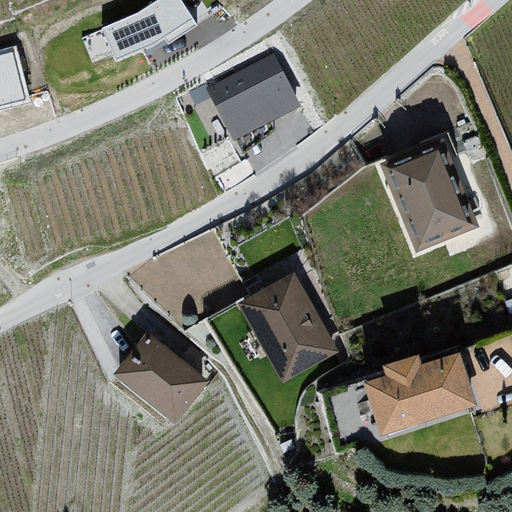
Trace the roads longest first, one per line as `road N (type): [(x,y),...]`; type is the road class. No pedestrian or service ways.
road 1 (residential): [(0,316),(244,192),(390,86),(479,0)]
road 2 (unknown): [(442,36),(511,180)]
